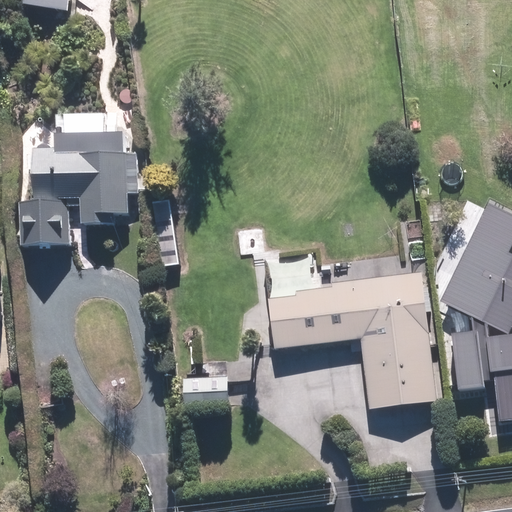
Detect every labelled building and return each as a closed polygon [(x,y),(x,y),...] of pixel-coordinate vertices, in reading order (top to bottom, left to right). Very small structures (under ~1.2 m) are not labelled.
[(30,0),(30,8),(71,14),(72,0),(30,0)] [(499,102),(511,119),(511,101),(508,96),(499,102)] [(26,249),(72,250),(73,210),(88,210),(87,227),(117,228),(117,218),(133,218),(133,196),(142,196),(143,155),(114,154),(114,136),(61,136),(61,153),(43,153),(42,207),(26,206),(26,249)] [(179,201),(160,203),(167,270),(186,268),(179,201)] [(497,384),(498,389),(511,387),(511,376),(511,367),(511,366),(511,215),(497,208),(450,306),(465,313),(471,387),(497,384)] [(364,342),(373,412),(440,404),(425,275),(336,286),(337,290),(301,295),(302,299),(272,303),(278,353),(364,342)] [(190,382),(191,412),(234,411),(232,380),(190,382)]
